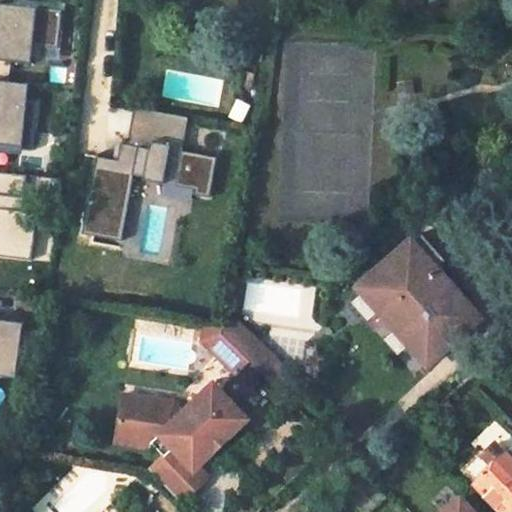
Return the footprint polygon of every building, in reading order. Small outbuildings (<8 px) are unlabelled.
[(60,47),(63,11),(0,4),(0,41),(0,44),(0,59),(33,63),(33,57),(41,58),(42,46),(60,47)] [(0,143),(34,147),(39,100),(29,99),(31,84),(0,80),(0,143)] [(98,157),(84,233),(122,240),(134,175),(145,177),(145,180),(196,190),(196,194),(211,197),(218,158),(183,151),(190,117),(136,107),(129,145),(122,144),(119,161),(98,157)] [(23,177),(0,174),(0,255),(30,259),(35,215),(19,214),(23,177)] [(445,286),(432,272),(446,259),(422,232),(403,249),(406,252),(368,285),(385,305),(389,303),(418,335),(410,342),(429,362),(447,346),(450,349),(463,338),(460,334),(430,299),(445,286)] [(480,317),(449,282),(445,286),(430,299),(460,334),(480,317)] [(270,357),(226,314),(223,329),(222,334),(249,360),(275,386),(282,379),(265,363),(270,357)] [(0,373),(16,376),(23,322),(0,318),(0,373)] [(249,360),(222,334),(223,329),(206,326),(204,342),(236,373),(249,360)] [(265,363),(282,379),(287,374),(270,357),(265,363)] [(225,394),(215,383),(199,397),(209,408),(225,394)] [(218,450),(250,420),(225,394),(209,408),(199,397),(183,412),(174,402),(124,395),(116,442),(149,447),(153,443),(165,456),(150,470),(183,504),(210,478),(200,467),(208,461),(202,454),(212,444),(218,450)] [(445,398),(432,411),(444,423),(457,411),(445,398)] [(412,430),(391,450),(398,457),(419,437),(412,430)] [(494,465),(475,484),(502,511),(511,511),(511,447),(506,453),(496,443),(483,455),(494,465)] [(366,475),(345,496),(359,511),(366,511),(384,495),(366,475)] [(474,511),(461,498),(446,511),(474,511)]
